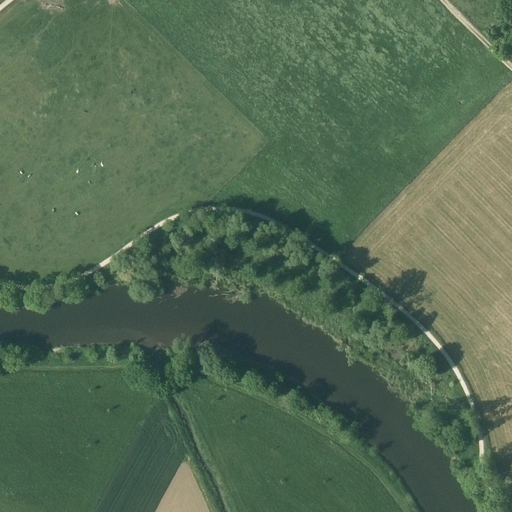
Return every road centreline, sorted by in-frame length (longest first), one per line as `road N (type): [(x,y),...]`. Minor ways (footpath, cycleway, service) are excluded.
road 1 (track): [(0,285),(38,291),(68,283),(192,211),(230,208),(263,217),(356,276),(447,358),(468,395),(499,511)]
road 2 (track): [(408,511),(365,459),(272,394),(175,373),(0,372)]
